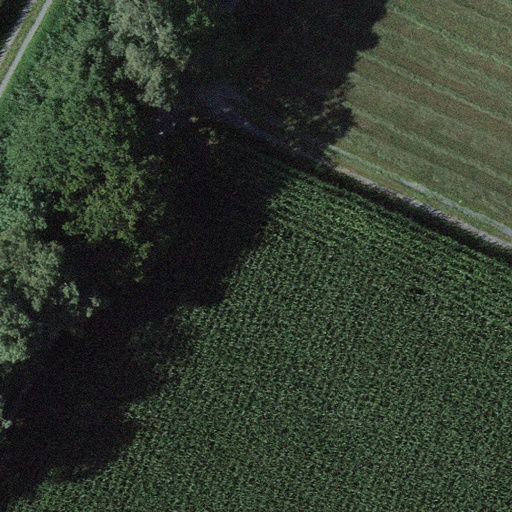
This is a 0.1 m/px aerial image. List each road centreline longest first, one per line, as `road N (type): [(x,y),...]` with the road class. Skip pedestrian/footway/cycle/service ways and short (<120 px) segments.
road 1 (track): [(0,435),(226,0)]
road 2 (track): [(511,214),(189,63)]
road 3 (track): [(0,132),(69,0)]
